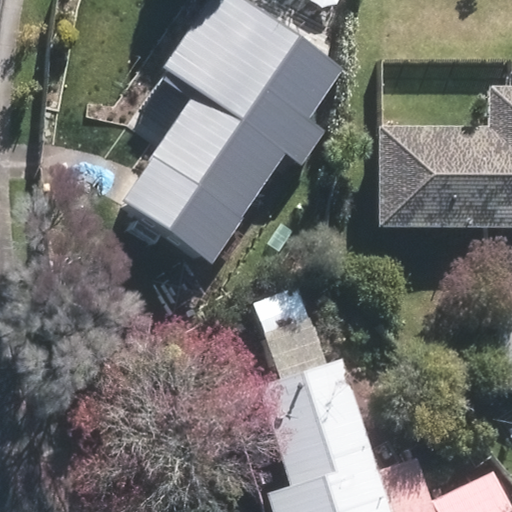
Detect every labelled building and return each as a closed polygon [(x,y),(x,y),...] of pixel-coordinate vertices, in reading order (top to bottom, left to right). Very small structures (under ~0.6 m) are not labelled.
[(204,101),(127,214),(202,265),(326,83),(216,9),(169,77),(204,101)] [(491,142),(386,143),(387,232),(511,231),(511,104),(491,105),(491,142)] [(511,304),(496,391),(511,393),(511,304)] [(371,511),(333,386),(257,409),(289,511),(288,511),(371,511)] [(499,511),(487,486),(434,511),(499,511)]
